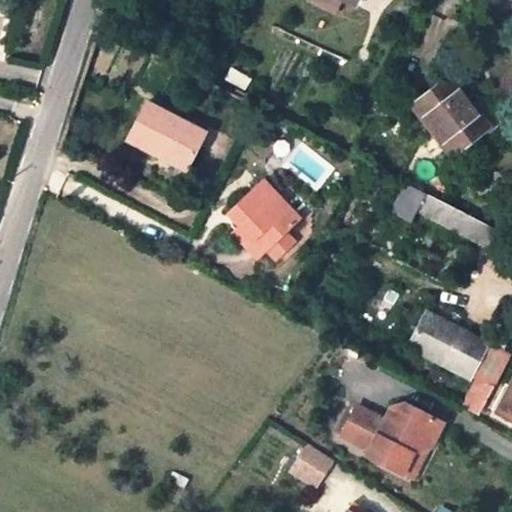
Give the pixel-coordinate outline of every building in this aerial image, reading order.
[(335,0),(354,8),(357,0),(335,0)] [(448,77),(410,107),(451,159),(489,128),(448,77)] [(203,134),(147,105),(129,141),(155,154),(158,149),(188,164),(203,134)] [(185,170),(188,164),(158,149),(155,154),(185,170)] [(241,226),(245,231),(239,236),(259,259),(269,250),(288,232),(302,219),(265,181),(229,213),(240,225),(241,226)] [(408,186),(394,213),(411,222),(416,212),(425,195),(408,186)] [(416,212),(485,247),(494,230),(425,195),(416,212)] [(241,226),(235,231),(239,236),(245,231),(241,226)] [(288,232),(269,250),(279,261),(298,243),(288,232)] [(464,344),(469,335),(425,313),(421,321),(464,344)] [(421,321),(408,348),(470,380),(488,345),(469,335),(464,344),(421,321)] [(492,387),(477,380),(462,407),(476,415),(492,387)] [(511,382),(495,413),(511,422),(511,382)] [(368,459),(402,477),(412,458),(430,452),(444,427),(406,408),(394,413),(387,425),(359,410),(343,439),(371,453),(368,459)] [(287,469),(316,488),(335,460),(306,441),(287,469)] [(412,458),(402,477),(414,482),(430,452),(412,458)] [(365,511),(352,503),(346,511),(365,511)]
